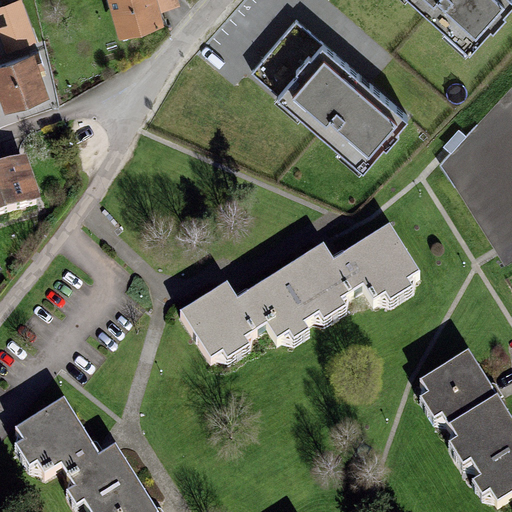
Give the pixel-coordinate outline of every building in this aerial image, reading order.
[(155,0),(109,0),(119,33),(161,21),(155,0)] [(503,0),(456,0),(483,23),(503,0)] [(426,88),(350,19),(307,66),(383,135),(426,88)] [(32,48),(0,58),(0,115),(49,99),(32,48)] [(27,164),(0,173),(0,226),(44,210),(27,164)] [(224,289),(174,320),(208,375),(222,366),(231,380),(256,365),(248,353),(265,342),(274,357),(287,348),(293,357),(308,348),(302,338),(317,328),(325,341),(354,323),(348,314),(364,304),(372,316),(384,308),(393,321),(415,307),(408,295),(422,286),(391,237),(336,272),(325,254),(238,310),(224,289)] [(511,511),(511,437),(464,363),(415,394),(425,410),(416,416),(436,447),(445,441),(457,459),(448,465),(461,486),(471,479),(480,492),(470,498),(479,511),(511,511)] [(65,410),(14,442),(25,460),(16,466),(28,486),(36,481),(43,492),(61,480),(73,499),(63,506),(67,511),(151,511),(116,457),(101,466),(65,410)]
